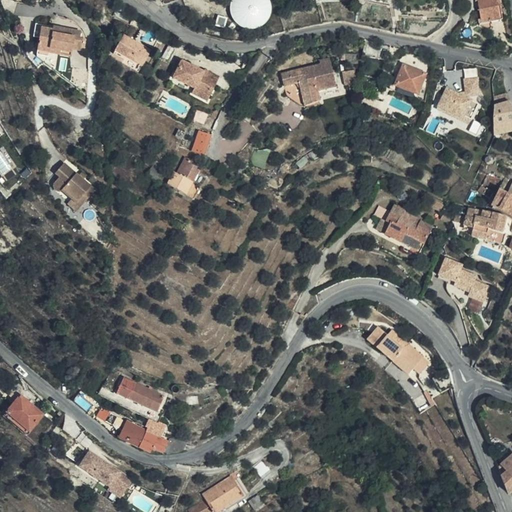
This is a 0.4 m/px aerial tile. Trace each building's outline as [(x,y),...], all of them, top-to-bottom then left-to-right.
[(266,0),(228,0),(239,30),(273,19),(266,0)] [(490,23),(490,27),(500,25),(499,12),(502,11),(501,2),(496,3),(495,0),(477,0),(479,25),(490,23)] [(217,29),(225,30),(227,21),(218,19),(217,29)] [(57,30),(57,27),(30,22),(28,35),(33,37),(35,26),(57,30)] [(490,23),(479,25),(480,30),(491,33),(490,27),(490,23)] [(77,30),(57,27),(57,30),(35,26),(33,37),(30,52),(45,55),(45,50),(46,46),(57,48),(58,45),(69,47),(78,48),(80,37),(76,36),(77,30)] [(152,50),(160,37),(142,26),(133,39),(152,50)] [(137,72),(149,51),(124,36),(112,56),(137,72)] [(391,45),(365,39),(363,52),(387,57),(391,45)] [(68,55),(69,47),(58,45),(57,48),(46,46),(45,50),(68,55)] [(359,64),(358,53),(345,53),(345,65),(359,64)] [(171,67),(178,70),(183,62),(176,58),(171,67)] [(336,87),(329,58),(319,60),(319,64),(281,73),(285,95),(291,99),(299,105),(303,106),(320,102),(317,91),(336,87)] [(183,62),(178,70),(177,73),(192,81),(194,76),(201,80),(198,84),(195,91),(209,98),(221,76),(211,71),(210,73),(184,59),(183,62)] [(389,88),(394,90),(396,86),(415,93),(417,94),(425,75),(398,64),(389,88)] [(437,110),(472,123),(479,104),(479,97),(481,91),(479,67),(464,68),(466,91),(460,91),(446,86),(437,110)] [(192,81),(177,73),(173,79),(192,89),(190,92),(207,101),(209,98),(195,91),(198,84),(192,81)] [(194,76),(192,81),(198,84),(201,80),(194,76)] [(396,86),(394,90),(413,97),(415,93),(396,86)] [(506,93),(493,96),(494,106),(510,102),(506,93)] [(511,113),(494,117),(494,131),(511,127),(511,113)] [(475,120),(471,130),(478,133),(482,124),(475,120)] [(191,151),(203,155),(210,135),(198,131),(191,151)] [(300,168),(307,161),(304,156),(296,163),(300,168)] [(89,189),(78,177),(74,172),(61,159),(51,168),(55,173),(51,176),(50,178),(48,180),(47,182),(47,183),(47,186),(50,188),(52,189),(54,189),(56,188),(58,187),(66,195),(74,203),(89,189)] [(185,192),(192,180),(199,167),(185,159),(176,175),(174,174),(169,184),(185,192)] [(165,176),(152,166),(147,174),(159,184),(165,176)] [(74,172),(78,177),(82,173),(78,169),(74,172)] [(304,188),(314,181),(309,175),(300,181),(304,188)] [(493,187),(495,179),(486,176),(483,185),(493,187)] [(493,194),(481,186),(477,191),(490,200),(493,194)] [(499,189),(491,205),(498,209),(507,194),(499,189)] [(511,196),(507,194),(498,209),(511,217),(511,196)] [(69,208),(74,203),(66,195),(61,200),(69,208)] [(404,209),(394,204),(390,212),(400,217),(404,209)] [(383,217),(387,208),(380,205),(376,214),(383,217)] [(433,228),(421,222),(413,218),(415,215),(404,209),(400,217),(390,212),(385,222),(389,224),(384,234),(417,250),(421,243),(424,245),(433,228)] [(487,213),(479,210),(477,217),(485,219),(487,213)] [(502,234),(507,217),(492,213),(490,221),(488,230),(502,234)] [(453,222),(455,223),(463,225),(464,218),(455,216),(453,222)] [(464,218),(463,225),(462,226),(473,230),(471,237),(485,241),(486,240),(488,230),(490,221),(485,219),(477,217),(475,216),(474,219),(465,217),(464,218)] [(389,224),(385,222),(386,221),(381,219),(375,230),(384,234),(389,224)] [(505,235),(502,234),(488,230),(486,240),(502,244),(505,235)] [(463,268),(465,264),(446,256),(438,276),(456,283),(454,289),(488,302),(494,286),(476,279),(478,274),(463,268)] [(424,357),(408,344),(403,349),(387,336),(378,328),(367,340),(408,375),(424,357)] [(403,349),(408,344),(392,330),(387,336),(403,349)] [(97,394),(149,419),(158,422),(159,420),(161,414),(157,412),(165,396),(124,376),(116,393),(103,386),(97,394)] [(412,387),(424,406),(433,400),(422,382),(412,387)] [(43,415),(21,395),(6,412),(29,432),(43,415)] [(119,437),(138,447),(147,431),(126,421),(125,422),(104,408),(103,411),(100,409),(96,417),(122,430),(119,437)] [(147,431),(160,438),(166,424),(159,420),(158,422),(149,419),(145,426),(148,428),(147,431)] [(162,454),(163,452),(168,442),(160,438),(147,431),(138,447),(150,453),(152,449),(162,454)] [(175,453),(184,452),(187,443),(170,437),(168,442),(163,452),(167,454),(169,454),(175,453)] [(131,481),(90,452),(79,466),(109,487),(111,484),(123,492),(131,481)] [(511,456),(502,466),(507,471),(511,466),(511,456)] [(511,466),(507,471),(501,477),(508,494),(511,490),(511,466)] [(190,511),(216,511),(243,496),(232,478),(204,495),(206,500),(190,510),(190,511)] [(109,487),(106,491),(119,499),(123,492),(111,484),(109,487)] [(264,504),(258,495),(248,501),(254,511),(264,504)]
